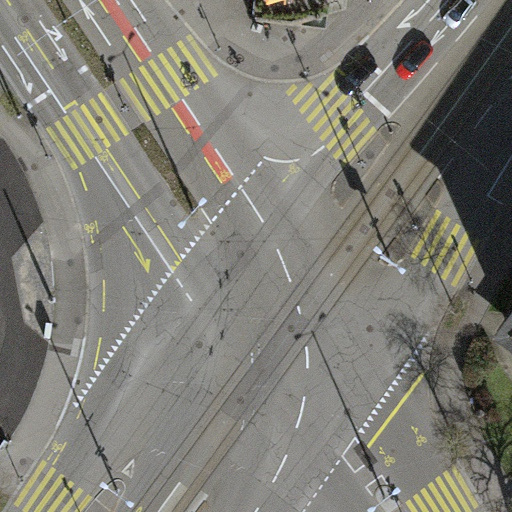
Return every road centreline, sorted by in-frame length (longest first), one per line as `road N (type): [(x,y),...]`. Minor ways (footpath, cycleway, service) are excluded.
road 1 (primary): [(0,3),(169,250),(276,336)]
road 2 (tertiary): [(276,336),(511,18)]
road 3 (primary): [(276,336),(236,197),(102,0)]
road 4 (tertiary): [(276,336),(41,511)]
road 5 (primary): [(276,336),(402,511)]
road 6 (tertiary): [(212,511),(276,336)]
